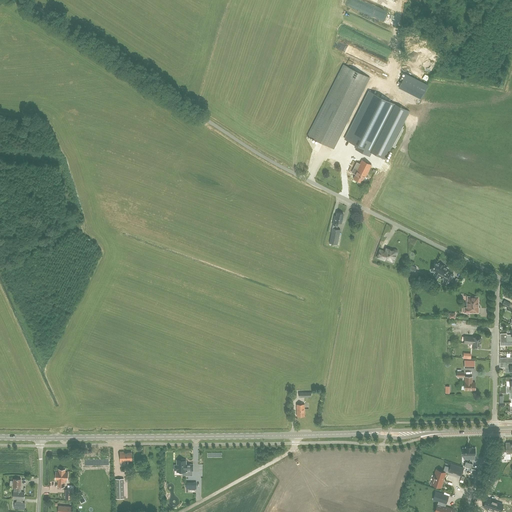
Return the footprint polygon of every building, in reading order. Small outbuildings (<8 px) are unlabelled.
[(324,103),(307,135),(334,149),(370,78),(343,64),(324,103)] [(405,74),(399,87),(421,98),(428,85),(405,74)] [(387,94),(389,89),(376,82),(372,89),(377,91),(378,90),(387,94)] [(363,101),(360,111),(364,113),(368,103),(363,101)] [(367,150),(385,159),(399,131),(410,111),(391,102),(381,122),(367,150)] [(350,130),(360,134),(362,128),(363,129),(367,120),(357,116),(350,130)] [(356,174),(354,179),(361,183),(365,176),(366,177),(372,165),(362,160),(360,164),(357,169),(354,168),(352,172),(356,174)] [(339,222),(342,223),(344,214),(337,213),(336,216),(335,216),(333,225),(338,226),(339,222)] [(340,230),(332,228),(330,243),(337,244),(340,230)] [(394,261),(397,253),(397,252),(397,251),(397,250),(396,250),(395,250),(394,250),(393,250),(393,251),(386,248),(385,252),(380,250),(377,257),(384,260),(385,258),(394,261)] [(447,268),(443,266),(444,265),(439,263),(439,264),(435,262),(431,270),(435,272),(433,275),(438,277),(444,280),(443,282),(448,284),(453,274),(448,272),(448,273),(446,271),(447,268)] [(478,313),(478,308),(478,296),(467,296),(467,308),(464,308),(464,313),(478,313)] [(511,330),(511,334),(506,335),(506,333),(500,334),(500,341),(505,341),(511,341),(511,330)] [(465,336),(464,343),(473,344),(472,348),(480,348),(481,338),(465,336)] [(511,365),(511,362),(499,362),(499,367),(504,367),(504,369),(510,369),(510,372),(511,372),(511,365)] [(465,382),(464,390),(475,390),(475,382),(472,382),(472,377),(465,376),(465,382)] [(297,404),(297,416),(305,416),(305,404),(297,404)] [(511,443),(509,444),(506,444),(506,447),(502,447),(502,455),(502,459),(510,459),(510,454),(510,452),(511,452),(511,443)] [(475,448),(463,448),(463,455),(466,455),(466,459),(472,459),(472,458),(474,458),(474,455),(475,455),(475,448)] [(124,461),(132,460),(131,452),(124,453),(124,452),(120,452),(120,462),(124,462),(124,461)] [(177,471),(182,472),(182,475),(193,475),(193,471),(193,464),(186,464),(186,460),(185,460),(185,459),(181,459),(181,460),(177,460),(177,465),(174,465),(174,470),(177,470),(177,471)] [(451,464),(450,467),(449,471),(452,473),(453,471),(458,473),(458,474),(461,475),(463,468),(451,464)] [(65,469),(61,469),(61,472),(56,472),(55,479),(59,479),(59,481),(58,481),(58,486),(64,487),(65,481),(64,481),(64,480),(67,480),(68,472),(65,472),(65,469)] [(445,472),(436,469),(431,484),(440,487),(445,472)] [(22,485),(21,485),(21,479),(14,478),(13,486),(14,486),(14,491),(13,499),(24,499),(25,492),(21,491),(22,485)] [(124,498),(123,478),(115,479),(116,499),(124,498)] [(439,511),(453,511),(454,510),(443,506),(444,503),(446,503),(449,496),(436,492),(433,499),(438,501),(436,508),(440,509),(440,511),(439,510),(439,511)] [(483,507),(495,511),(497,511),(499,511),(501,510),(503,504),(487,498),(483,507)]
